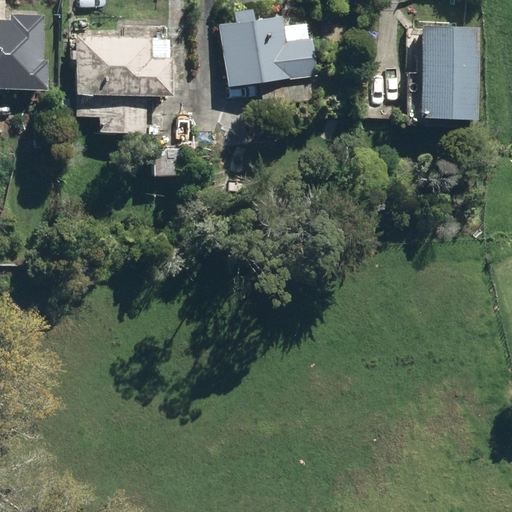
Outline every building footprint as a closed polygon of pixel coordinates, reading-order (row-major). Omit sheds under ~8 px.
[(0,22),(0,92),(38,94),(39,87),(40,63),(34,63),(36,17),(4,16),(3,23),(0,22)] [(279,29),(278,21),(214,28),(220,86),(221,91),(256,87),(259,111),(310,106),(307,81),(312,80),(308,42),(304,43),(303,26),(279,29)] [(414,32),(410,125),(468,127),(472,34),(414,32)] [(68,37),(67,98),(71,98),(71,117),(71,119),(90,119),(93,120),(93,133),(93,136),(140,136),(141,99),(164,99),(164,95),(164,59),(163,59),(163,43),(145,42),(145,39),(68,37)] [(38,135),(48,135),(48,124),(38,124),(38,135)] [(51,140),(31,140),(31,156),(51,156),(51,140)] [(183,152),(146,153),(146,179),(184,178),(183,152)]
